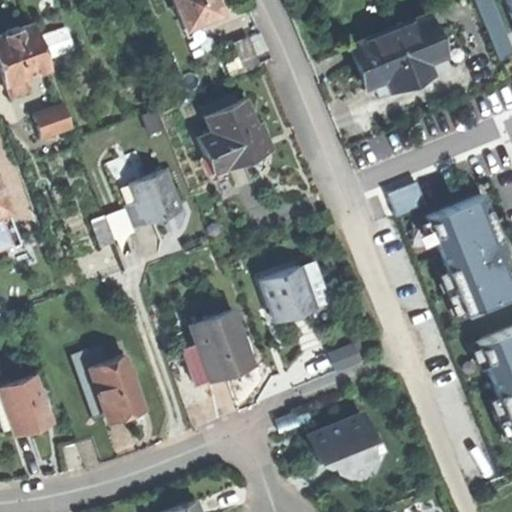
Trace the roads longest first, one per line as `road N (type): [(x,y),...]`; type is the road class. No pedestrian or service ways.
road 1 (residential): [(407,355),(260,0)]
road 2 (residential): [(245,430),(129,475),(0,502)]
road 3 (residential): [(407,355),(267,409),(245,430)]
road 4 (residential): [(470,511),(407,355)]
